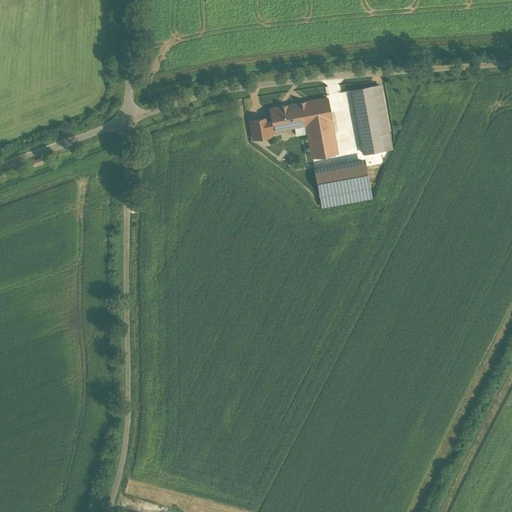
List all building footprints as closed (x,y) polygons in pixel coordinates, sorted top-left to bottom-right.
[(380,86),(352,91),(364,153),(392,148),(380,86)] [(299,104),(302,125),(307,124),(313,157),(337,153),(327,98),(298,104),(299,104)] [(274,130),(302,125),(299,104),(298,104),(287,106),(287,105),(279,107),(279,108),(271,110),(272,117),(274,130)] [(274,130),(272,117),(250,122),(254,139),(270,136),(269,131),(274,130)] [(43,164),(41,158),(32,161),(34,167),(43,164)] [(364,159),(314,168),(322,207),(371,198),(364,159)]
